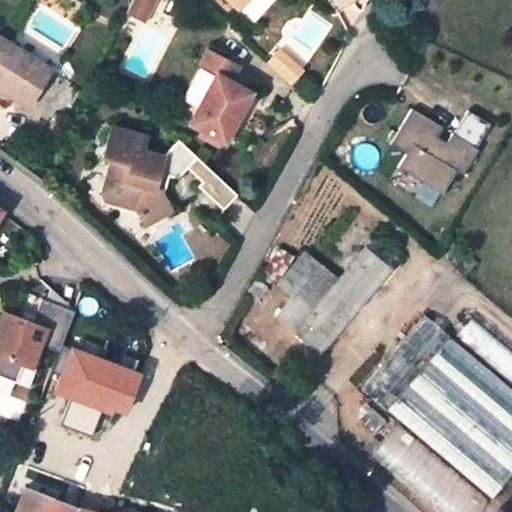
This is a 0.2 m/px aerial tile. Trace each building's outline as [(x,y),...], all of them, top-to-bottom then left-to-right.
[(133,0),(128,11),(148,21),(158,0),(133,0)] [(232,0),(243,9),(250,0),(232,0)] [(47,68),(0,39),(0,92),(24,107),(47,68)] [(219,73),(227,59),(211,49),(203,63),(219,73)] [(286,49),(275,62),(298,82),(309,69),(286,49)] [(219,73),(190,123),(225,143),(253,94),(233,83),(242,68),(227,59),(219,73)] [(465,106),(452,128),(412,105),(390,143),(408,153),(400,168),(449,196),(492,122),(465,106)] [(195,161),(176,144),(165,157),(145,151),(149,137),(111,128),(102,158),(114,162),(111,170),(109,170),(102,194),(105,200),(134,209),(149,226),(175,211),(163,189),(158,188),(161,174),(180,178),(189,168),(195,161)] [(199,157),(180,139),(176,144),(195,161),(199,157)] [(204,162),(199,157),(195,161),(189,168),(195,172),(204,162)] [(239,194),(204,162),(195,172),(205,182),(201,186),(226,209),(239,194)] [(274,318),(318,355),(388,270),(363,248),(337,279),(319,264),(291,297),(274,318)] [(291,297),(319,264),(302,250),(274,283),(291,297)] [(268,290),(259,283),(247,297),(256,304),(268,290)] [(60,354),(76,313),(43,300),(36,318),(33,325),(22,321),(7,316),(4,325),(1,324),(0,326),(0,378),(17,385),(24,366),(32,369),(41,347),(60,354)] [(25,314),(22,321),(33,325),(36,318),(25,314)] [(424,316),(361,390),(386,410),(407,386),(427,362),(448,337),(424,316)] [(511,353),(471,318),(459,332),(511,379),(511,353)] [(427,362),(511,433),(511,391),(448,337),(427,362)] [(511,472),(511,433),(427,362),(407,386),(511,474),(511,472)] [(386,410),(489,499),(511,474),(407,386),(386,410)] [(382,420),(363,406),(354,416),(372,431),(382,420)] [(84,511),(74,509),(24,490),(15,511),(84,511)]
